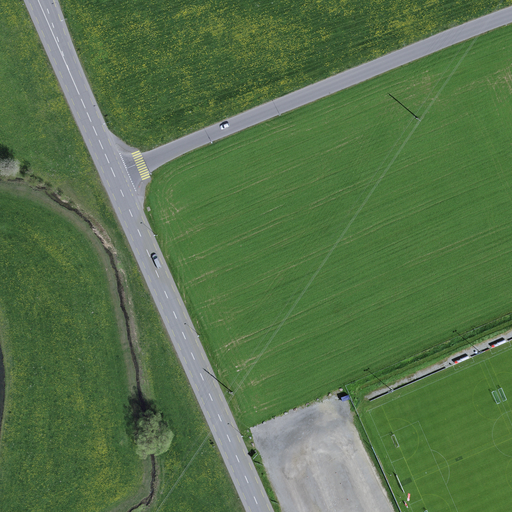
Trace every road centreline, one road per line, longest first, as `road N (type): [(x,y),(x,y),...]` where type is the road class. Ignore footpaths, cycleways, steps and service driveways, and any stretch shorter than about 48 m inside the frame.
road 1 (unclassified): [(511,13),(114,175)]
road 2 (primary): [(261,511),(114,175)]
road 3 (primary): [(114,175),(41,0)]
